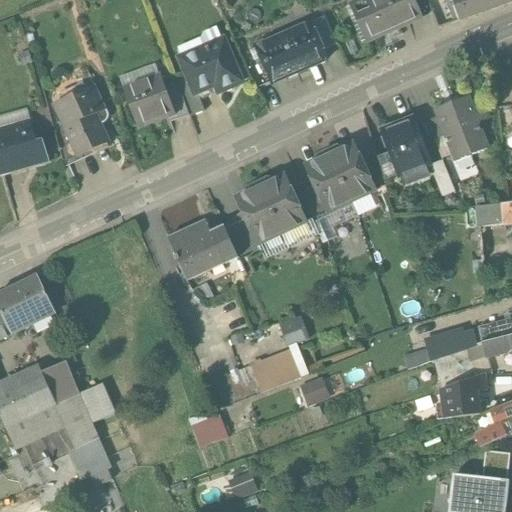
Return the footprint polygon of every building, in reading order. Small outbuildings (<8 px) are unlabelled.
[(412,0),(366,0),(365,1),(370,12),(356,18),(367,43),(421,19),(412,0)] [(432,14),(426,0),(412,0),(421,19),(432,14)] [(459,21),(451,0),(443,0),(452,23),(459,21)] [(511,0),(451,0),(459,21),(511,2),(511,0)] [(325,18),(310,25),(322,53),(337,46),(325,18)] [(310,25),(256,48),(270,79),(282,74),(285,79),(326,61),(322,53),(310,25)] [(225,49),(212,54),(209,47),(179,60),(190,84),(194,94),(196,93),(215,85),(218,93),(240,83),(225,49)] [(256,48),(241,55),(254,86),(270,79),(256,48)] [(161,76),(123,90),(137,128),(155,121),(156,123),(174,117),(175,116),(166,91),(161,76)] [(196,93),(194,94),(190,84),(179,89),(189,117),(204,111),(196,93)] [(178,87),(166,91),(175,116),(174,117),(176,122),(189,117),(179,89),(178,87)] [(91,89),(54,107),(65,129),(80,159),(92,153),(94,157),(109,149),(107,144),(109,143),(100,126),(103,125),(105,117),(91,89)] [(469,98),(436,111),(438,118),(446,137),(456,163),(489,150),(479,124),(472,105),(469,98)] [(483,101),(472,105),(479,124),(490,120),(483,101)] [(438,118),(427,123),(434,141),(446,137),(438,118)] [(397,126),(381,132),(389,154),(398,178),(399,179),(403,178),(406,187),(426,179),(422,170),(431,167),(413,120),(397,126)] [(31,123),(0,132),(0,173),(34,163),(36,169),(50,164),(44,144),(38,146),(31,123)] [(80,159),(65,129),(54,134),(63,167),(80,159)] [(354,145),(342,151),(339,148),(327,153),(351,204),(375,194),(376,193),(364,165),(354,145)] [(327,153),(318,158),(317,163),(307,167),(316,187),(329,215),(351,204),(327,153)] [(389,154),(376,159),(384,184),(398,178),(389,154)] [(376,159),(364,165),(376,193),(375,194),(377,199),(388,194),(384,184),(376,159)] [(442,163),(431,167),(443,198),(454,194),(442,163)] [(288,176),(260,188),(281,235),(309,223),(288,176)] [(316,187),(304,193),(319,226),(332,220),(329,215),(316,187)] [(257,246),(281,235),(260,188),(236,199),(257,246)] [(511,205),(500,206),(502,226),(511,225),(511,205)] [(500,206),(476,208),(478,229),(502,226),(500,206)] [(206,221),(167,239),(176,259),(174,260),(177,264),(179,264),(188,284),(226,266),(215,242),(206,221)] [(228,236),(215,242),(226,266),(239,260),(228,236)] [(37,277),(0,295),(0,314),(11,336),(55,314),(37,277)] [(0,314),(0,341),(11,336),(0,314)] [(296,317),(278,324),(288,347),(306,339),(296,317)] [(511,321),(481,328),(484,343),(511,337),(511,321)] [(477,346),(474,331),(463,333),(462,330),(423,340),(430,365),(434,364),(465,350),(477,346)] [(511,337),(497,341),(499,355),(509,352),(511,349),(511,337)] [(477,346),(465,350),(470,362),(499,355),(497,341),(477,346)] [(434,364),(442,391),(475,379),(470,362),(465,350),(434,364)] [(287,351),(229,376),(241,401),(299,379),(287,351)] [(101,437),(68,360),(43,370),(76,448),(101,437)] [(66,427),(40,367),(0,385),(0,414),(16,450),(66,427)] [(484,377),(442,391),(444,406),(450,405),(452,419),(478,415),(474,392),(485,391),(484,377)] [(308,407),(330,398),(323,379),(300,387),(308,407)] [(442,391),(432,395),(434,407),(428,408),(431,421),(452,419),(450,405),(444,406),(442,391)] [(511,403),(490,411),(495,424),(511,417),(511,403)] [(201,448),(231,438),(223,416),(193,426),(201,448)] [(499,426),(476,437),(481,449),(505,438),(499,426)] [(181,467),(209,457),(206,448),(178,458),(181,467)] [(485,452),(482,479),(507,482),(510,455),(485,452)] [(231,480),(235,499),(260,493),(255,474),(231,480)] [(453,476),(448,511),(505,511),(509,482),(453,476)]
